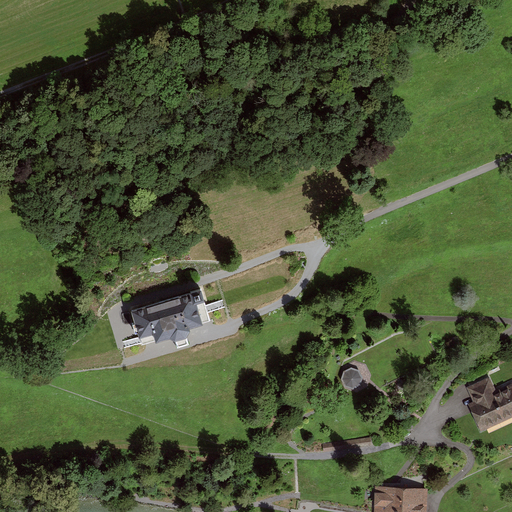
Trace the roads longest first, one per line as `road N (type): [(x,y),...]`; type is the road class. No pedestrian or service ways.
road 1 (track): [(0,92),(225,0)]
road 2 (residential): [(511,152),(341,225)]
